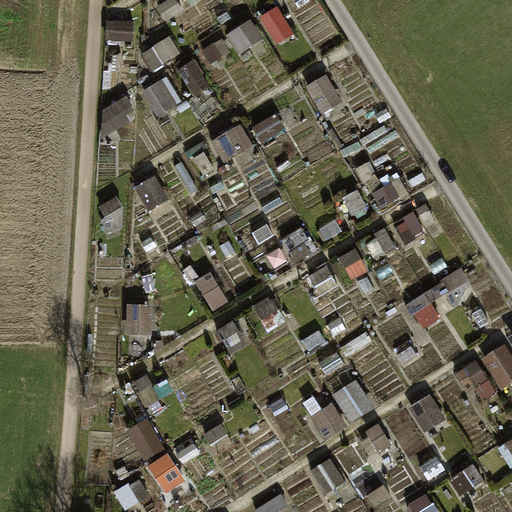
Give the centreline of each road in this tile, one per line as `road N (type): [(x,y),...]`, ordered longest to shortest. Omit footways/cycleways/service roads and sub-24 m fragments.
road 1 (track): [(95,0),(65,511)]
road 2 (track): [(511,279),(336,0)]
